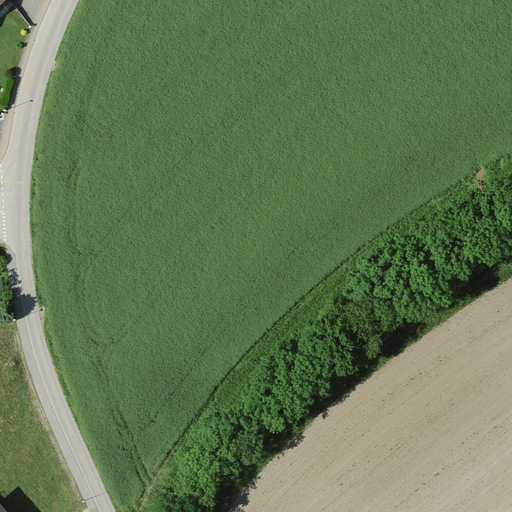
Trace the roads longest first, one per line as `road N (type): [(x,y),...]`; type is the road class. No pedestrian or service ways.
road 1 (unclassified): [(106,511),(53,388),(14,206)]
road 2 (unclassified): [(14,206),(27,107),(66,0)]
